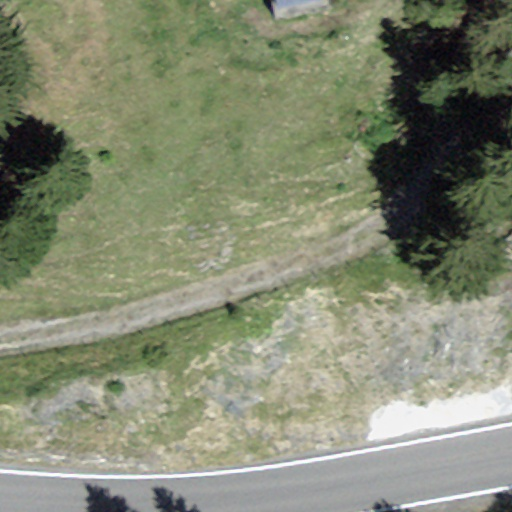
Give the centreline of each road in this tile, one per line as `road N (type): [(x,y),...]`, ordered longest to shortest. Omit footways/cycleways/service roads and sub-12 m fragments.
road 1 (track): [(0,337),(262,272),(344,241),(392,218),(511,130)]
road 2 (unclassified): [(511,456),(209,506),(0,503)]
